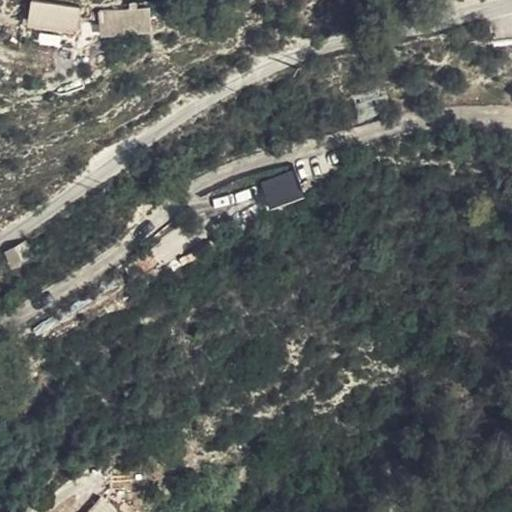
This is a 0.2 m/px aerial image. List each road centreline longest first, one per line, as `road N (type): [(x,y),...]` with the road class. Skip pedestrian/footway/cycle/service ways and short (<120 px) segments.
road 1 (unclassified): [(511,1),(298,54),(225,90),(0,243)]
road 2 (track): [(0,321),(58,297),(206,183),(467,107),(511,111)]
